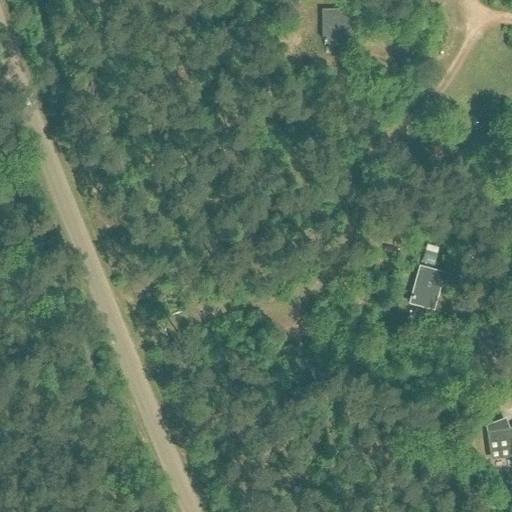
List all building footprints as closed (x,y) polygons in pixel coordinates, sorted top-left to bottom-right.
[(322,14),(324,48),(350,47),(349,13),(322,14)] [(434,269),(437,257),(425,253),(421,265),(434,269)] [(393,306),(405,268),(378,259),(366,298),(393,306)] [(419,270),(411,299),(413,299),(412,304),(433,310),(439,288),(445,290),(449,277),(432,273),(432,274),(419,270)] [(506,421),(486,429),(486,435),(491,464),(511,460),(511,431),(509,431),(506,421)]
